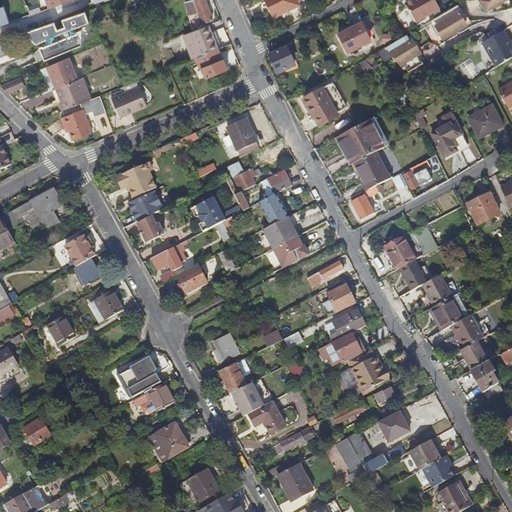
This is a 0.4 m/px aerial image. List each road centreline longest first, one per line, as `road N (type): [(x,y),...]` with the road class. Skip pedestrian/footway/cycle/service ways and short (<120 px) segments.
road 1 (residential): [(511,510),(258,84)]
road 2 (residential): [(267,511),(64,165)]
road 3 (residential): [(258,84),(64,165)]
